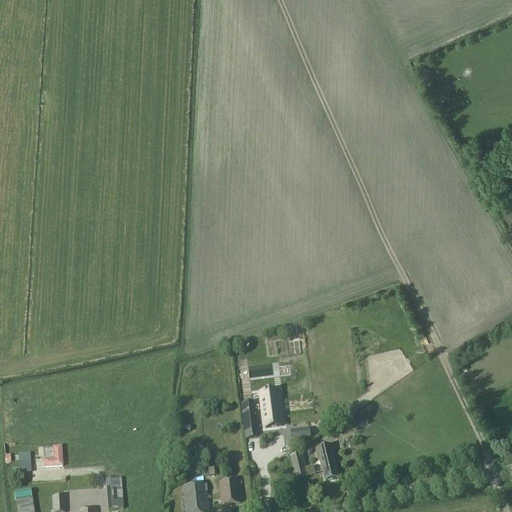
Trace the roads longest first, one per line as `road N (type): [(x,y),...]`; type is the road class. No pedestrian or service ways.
road 1 (track): [(275,0),(495,472)]
road 2 (track): [(404,275),(184,355)]
road 3 (tertiary): [(323,511),(511,469)]
